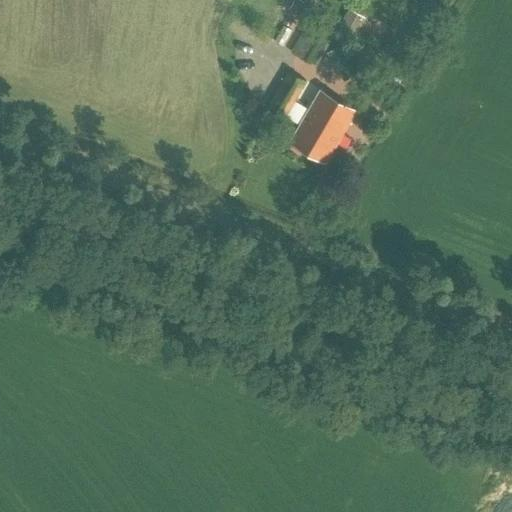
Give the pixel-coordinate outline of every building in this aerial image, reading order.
[(356,12),(348,8),(336,29),(353,39),(366,18),(356,12)] [(316,66),(336,32),(310,18),(291,51),(316,66)] [(371,32),(366,41),(376,47),(381,39),(371,32)] [(344,80),(358,72),(340,44),(326,52),(344,80)] [(386,45),(382,51),(389,55),(392,49),(386,45)] [(308,109),(295,101),(306,81),(297,76),(287,71),(267,106),(276,111),(286,117),(300,124),(290,142),(325,162),(355,110),(320,89),(308,109)] [(266,109),(254,110),(256,123),(268,121),(266,109)]
